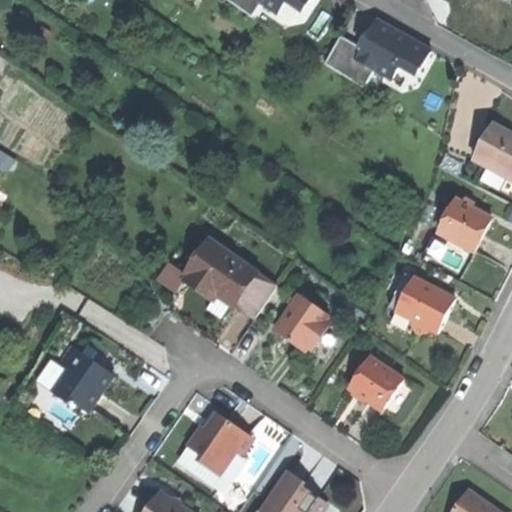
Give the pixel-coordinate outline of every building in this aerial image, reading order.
[(228,0),(254,16),(262,3),(280,14),(288,0),(292,0),(307,9),(312,0),(228,0)] [(342,34),(327,60),(368,84),(376,70),(394,80),(404,62),(420,72),(432,51),(406,36),(378,20),(370,35),(368,34),(361,46),(342,34)] [(496,125),(476,162),(511,181),(511,138),(508,137),(507,131),(496,125)] [(467,200),(464,204),(474,209),(477,205),(467,200)] [(459,201),(442,234),(476,252),(485,237),(494,220),(474,209),(464,204),(459,201)] [(238,306),(257,319),(278,289),(212,243),(189,276),(191,277),(219,297),(227,302),(237,308),(238,306)] [(399,295),(406,299),(417,279),(409,275),(399,295)] [(216,301),(219,297),(191,277),(188,282),(216,301)] [(458,300),(417,279),(406,299),(399,312),(415,320),(419,336),(434,331),(440,334),(449,318),(458,300)] [(291,342),(306,352),(310,348),(327,323),(331,317),(301,297),(277,332),(291,342)] [(333,327),(327,323),(310,348),(315,352),(333,327)] [(79,405),(90,413),(103,394),(116,376),(76,348),(64,365),(73,371),(57,394),(77,408),(79,405)] [(367,400),(385,412),(386,410),(405,382),(406,381),(373,358),(351,390),(367,400)] [(67,423),(77,408),(57,394),(73,371),(64,365),(38,403),(67,423)] [(418,391),(405,382),(386,410),(399,419),(418,391)] [(203,464),(221,476),(238,452),(244,456),(255,440),(224,418),(213,433),(206,428),(199,438),(192,449),(206,459),(203,464)] [(251,460),(244,456),(238,452),(221,476),(234,485),(251,460)] [(310,487),(290,473),(262,511),(328,511),(332,507),(313,493),(308,490),(310,487)] [(499,511),(471,492),(460,508),(457,511),(499,511)] [(150,511),(188,511),(162,494),(151,511),(150,511)]
